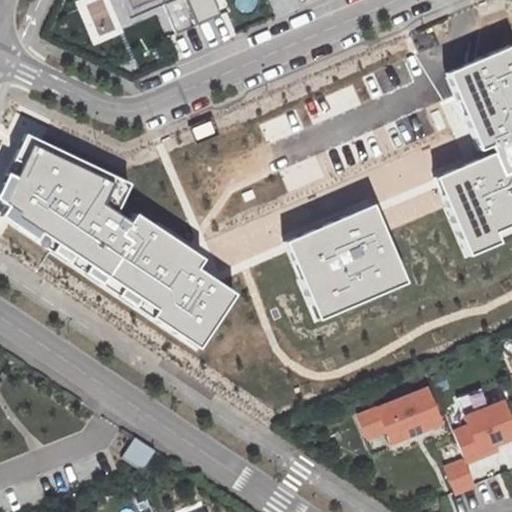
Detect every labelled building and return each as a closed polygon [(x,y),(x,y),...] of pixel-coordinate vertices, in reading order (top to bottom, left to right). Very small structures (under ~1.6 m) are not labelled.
[(196,26),(184,0),(121,0),(129,18),(164,3),(177,34),(196,26)] [(219,17),(212,0),(184,0),(196,26),(219,17)] [(511,45),(456,70),(491,148),(504,143),(508,153),(450,179),(476,238),(479,246),(484,256),(511,244),(506,234),(511,231),(511,45)] [(35,149),(10,206),(25,217),(23,220),(170,316),(166,323),(211,353),(244,300),(205,275),(210,264),(143,221),(138,230),(106,209),(115,187),(35,149)] [(383,209),(299,246),(333,323),(417,285),(383,209)] [(425,388),(357,415),(366,437),(384,429),(389,442),(438,422),(425,388)] [(453,432),(464,460),(464,461),(481,455),(478,449),(494,443),(511,435),(511,428),(501,401),(464,416),(468,426),(453,432)] [(134,438),(121,458),(141,471),(153,450),(134,438)] [(478,449),(481,455),(496,449),(494,443),(478,449)] [(474,485),(464,461),(464,460),(445,467),(455,492),(474,485)]
